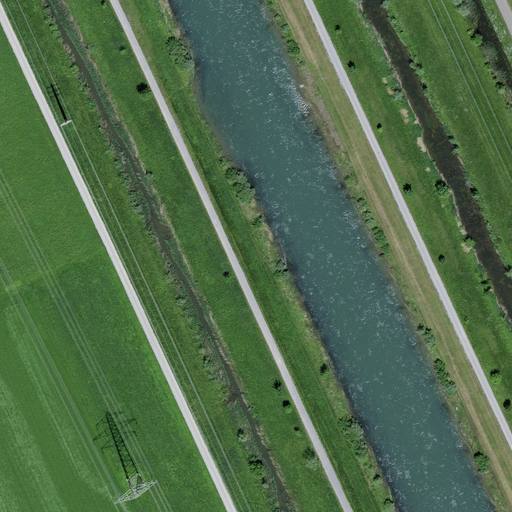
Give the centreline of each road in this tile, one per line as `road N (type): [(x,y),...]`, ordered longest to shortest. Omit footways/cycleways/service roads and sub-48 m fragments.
road 1 (track): [(122,0),(360,511)]
road 2 (track): [(0,4),(231,511)]
road 3 (track): [(303,0),(511,452)]
